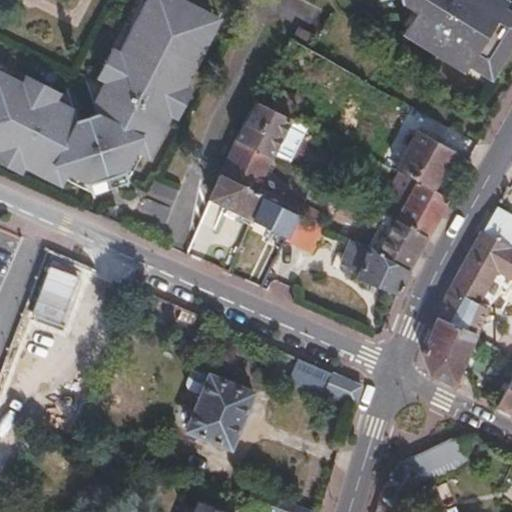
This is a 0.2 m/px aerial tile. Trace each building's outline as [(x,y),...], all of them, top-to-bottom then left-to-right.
[(195,50),(213,14),(187,0),(154,0),(143,22),(136,19),(120,50),(106,77),(102,83),(108,85),(96,108),(95,110),(94,113),(90,119),(85,121),(76,115),(74,115),(52,104),(56,97),(23,81),(10,74),(7,81),(0,77),(0,150),(25,162),(27,156),(64,175),(91,189),(94,188),(100,177),(99,175),(113,171),(124,179),(128,177),(143,150),(162,113),(168,116),(171,111),(185,84),(201,53),(195,50)] [(143,22),(154,0),(146,0),(136,19),(143,22)] [(412,0),(415,8),(420,12),(407,33),(468,70),(472,63),(476,57),(499,70),(511,47),(511,19),(503,14),(507,7),(510,2),(507,0),(412,0)] [(511,10),(507,7),(503,14),(511,19),(511,10)] [(219,18),(213,14),(195,50),(201,53),(219,18)] [(311,42),(316,32),(301,23),(295,33),(311,42)] [(99,73),(106,77),(120,50),(113,46),(99,73)] [(494,77),(499,70),(476,57),(472,63),(494,77)] [(0,69),(0,77),(7,81),(10,74),(0,69)] [(27,75),(23,81),(56,97),(58,91),(27,75)] [(93,99),(96,108),(108,85),(102,83),(93,99)] [(192,88),(185,84),(171,111),(177,115),(192,88)] [(74,107),(56,97),(52,104),(74,115),(74,107)] [(293,119),(257,101),(237,139),(273,157),(293,119)] [(95,110),(76,115),(85,121),(90,119),(94,113),(95,110)] [(149,153),(168,116),(162,113),(143,150),(149,153)] [(415,180),(434,190),(455,151),(419,130),(396,169),(415,180)] [(221,172),(257,190),(273,157),(237,139),(221,172)] [(0,158),(20,169),(25,162),(0,150),(0,158)] [(60,181),(64,175),(27,156),(25,162),(60,181)] [(94,188),(124,179),(113,171),(99,175),(100,177),(94,188)] [(210,199),(253,220),(265,194),(257,190),(221,172),(210,199)] [(395,219),(429,237),(450,199),(434,190),(415,180),(395,219)] [(142,205),(167,216),(178,192),(154,181),(142,205)] [(266,191),(265,194),(317,220),(320,213),(304,205),(304,201),(281,190),(278,196),(266,191)] [(265,194),(253,220),(288,238),(286,241),(314,255),(329,227),(317,220),(265,194)] [(511,214),(496,206),(483,231),(509,246),(511,239),(511,214)] [(377,251),(411,270),(429,237),(395,219),(377,251)] [(431,373),(462,388),(467,375),(460,372),(483,311),(501,291),(511,297),(511,247),(509,246),(483,231),(452,285),(424,355),(431,373)] [(44,272),(53,249),(30,238),(22,257),(13,254),(2,283),(34,296),(44,272)] [(358,277),(399,295),(411,270),(377,251),(369,247),(353,241),(343,263),(361,272),(358,277)] [(77,259),(53,249),(44,272),(67,282),(77,259)] [(127,292),(130,283),(124,281),(121,289),(127,292)] [(88,353),(102,360),(112,331),(73,315),(70,318),(43,306),(27,342),(54,353),(82,365),(88,353)] [(54,353),(27,342),(20,357),(47,368),(54,353)] [(294,379),(356,406),(362,389),(361,384),(303,359),(294,379)] [(229,446),(251,392),(210,375),(189,428),(229,446)] [(511,376),(497,405),(511,412),(511,376)] [(469,450),(469,443),(454,439),(399,461),(381,494),(402,506),(423,469),(469,450)] [(247,506),(263,511),(318,511),(290,501),(291,496),(257,482),(247,506)] [(226,511),(198,502),(194,511),(226,511)]
